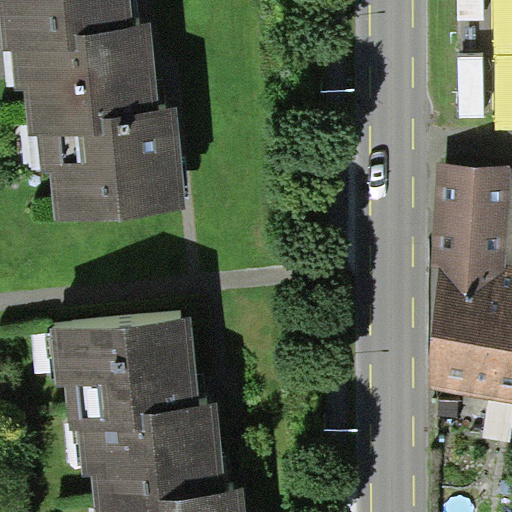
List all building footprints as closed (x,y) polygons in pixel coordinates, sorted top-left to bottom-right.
[(7,0),(9,24),(139,13),(138,0),(7,0)] [(154,11),(139,13),(9,24),(13,70),(27,69),(34,152),(54,151),(58,197),(185,186),(177,96),(161,97),(154,11)] [(511,162),(444,159),(434,389),(511,398),(511,162)] [(192,308),(55,320),(59,373),(72,371),(76,414),(95,412),(102,491),(232,480),(224,388),(200,390),(192,308)] [(249,511),(247,478),(232,480),(102,491),(103,511),(249,511)]
